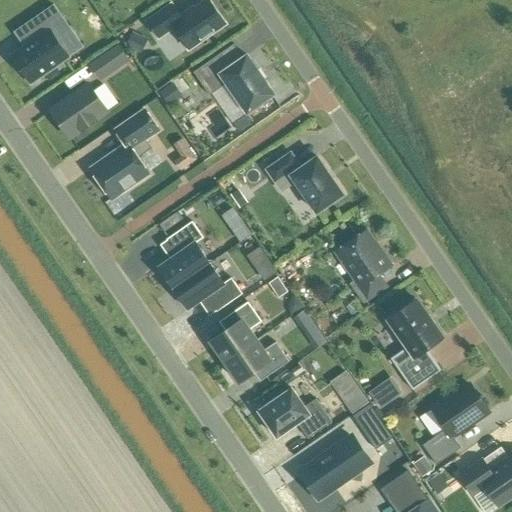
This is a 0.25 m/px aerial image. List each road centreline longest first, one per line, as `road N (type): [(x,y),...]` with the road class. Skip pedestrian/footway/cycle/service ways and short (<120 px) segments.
road 1 (residential): [(0,108),(277,511)]
road 2 (residential): [(259,0),(511,366)]
